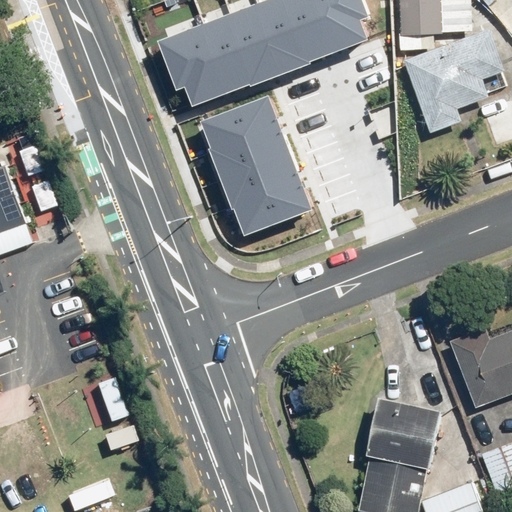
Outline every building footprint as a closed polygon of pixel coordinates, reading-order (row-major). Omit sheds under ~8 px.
[(190,86),(199,104),(377,37),(367,18),(378,15),(371,0),(260,0),(164,36),(183,89),(190,86)] [(438,0),(404,0),(405,33),(439,33),(438,0)] [(492,30),(405,62),(420,102),(421,102),(427,121),(428,120),(433,134),(462,123),(458,110),(491,98),(484,79),(507,71),(492,30)] [(376,61),(342,76),(357,111),(391,97),(376,61)] [(206,122),(250,235),(315,209),(271,96),(206,122)] [(10,161),(0,164),(0,231),(31,220),(10,161)] [(46,167),(27,174),(43,216),(62,208),(46,167)] [(511,326),(459,348),(482,407),(511,395),(511,326)] [(376,511),(417,511),(441,414),(391,402),(365,509),(376,511)] [(466,423),(447,431),(462,469),(481,462),(466,423)] [(127,440),(85,454),(90,470),(133,455),(127,440)] [(511,449),(487,458),(498,491),(511,485),(511,449)] [(484,511),(476,488),(429,506),(430,511),(484,511)] [(48,511),(43,497),(23,504),(26,511),(48,511)]
